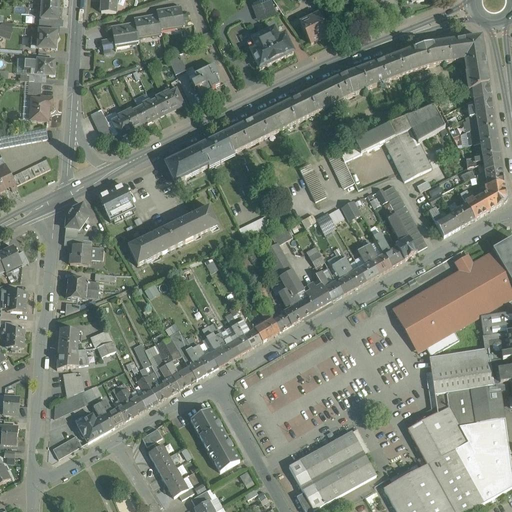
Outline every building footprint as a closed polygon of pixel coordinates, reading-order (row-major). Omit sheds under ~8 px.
[(116,0),(101,0),(100,14),(115,15),(115,14),(113,14),(114,7),(116,7),(116,0)] [(257,21),(276,16),(271,0),(260,0),(252,2),(257,21)] [(58,7),(42,6),(42,13),(41,13),(40,21),(49,22),(50,21),(57,22),(58,20),(59,19),(59,15),(58,14),(58,7)] [(181,9),(157,13),(157,17),(160,31),(174,28),(175,31),(184,29),(181,9)] [(318,16),(300,24),(311,46),(329,37),(318,16)] [(157,17),(134,21),(135,26),(137,39),(138,39),(152,36),(152,39),(162,37),(160,31),(157,17)] [(288,28),(283,18),(278,21),(282,31),(288,28)] [(0,27),(0,36),(10,40),(14,29),(1,25),(0,27)] [(135,26),(111,30),(115,49),(115,52),(117,52),(116,47),(129,44),(130,47),(139,45),(138,39),(137,39),(135,26)] [(55,34),(40,33),(39,38),(32,37),(31,46),(38,46),(38,50),(56,51),(56,43),(59,39),(57,35),(57,34),(55,34)] [(285,36),(275,40),(270,42),(270,43),(268,44),(276,62),(286,57),(287,58),(292,55),(291,55),(294,54),(285,36)] [(262,39),(250,45),(253,51),(251,52),(251,53),(259,71),(262,70),(267,68),(267,67),(276,62),(268,44),(267,44),(265,45),(262,39)] [(465,61),(484,58),(481,39),(448,44),(451,63),(460,62),(459,62),(465,61)] [(113,41),(101,43),(104,56),(112,55),(111,50),(115,49),(113,41)] [(448,44),(433,47),(433,46),(414,52),(398,58),(405,76),(419,72),(437,66),(451,63),(448,44)] [(179,56),(168,60),(169,64),(181,60),(179,56)] [(398,58),(361,72),(368,91),(405,76),(398,58)] [(484,58),(465,61),(467,76),(466,76),(468,93),(472,92),(488,85),(484,58)] [(181,60),(169,64),(175,77),(186,72),(181,60)] [(37,62),(25,61),(24,72),(37,72),(36,76),(39,77),(39,78),(40,77),(43,77),(44,78),(45,77),(49,77),(49,78),(55,79),(55,73),(54,73),(55,63),(49,63),(37,62)] [(214,67),(194,76),(197,83),(192,85),(195,91),(197,90),(201,99),(213,93),(212,91),(220,87),(215,78),(218,76),(214,67)] [(345,78),(319,90),(328,109),(352,97),(368,91),(361,72),(345,78)] [(34,77),(20,76),(20,83),(28,84),(34,84),(34,77)] [(34,84),(28,84),(27,98),(40,99),(41,99),(41,84),(34,84)] [(488,85),(472,92),(474,103),(491,101),(488,85)] [(319,90),(272,113),(281,132),(328,109),(319,90)] [(165,95),(174,113),(176,112),(176,111),(184,108),(176,92),(170,95),(169,93),(165,95)] [(174,113),(165,95),(155,100),(156,102),(154,103),(162,118),(166,116),(167,117),(174,113)] [(41,99),(40,99),(40,102),(32,101),(31,122),(48,123),(48,110),(51,111),(52,100),(41,99)] [(491,101),(474,103),(475,109),(468,110),(469,119),(476,117),(493,115),(491,101)] [(138,111),(145,126),(154,122),(154,123),(159,120),(162,118),(154,103),(151,104),(150,102),(143,106),(144,108),(138,111)] [(434,108),(389,127),(389,128),(395,139),(384,145),(389,153),(404,184),(431,170),(418,145),(440,133),(442,138),(448,135),(434,108)] [(108,126),(101,111),(91,116),(104,143),(114,138),(108,126)] [(145,126),(138,111),(132,113),(131,111),(124,114),(133,133),(138,130),(145,126)] [(272,113),(225,136),(234,155),(281,132),(272,113)] [(124,114),(117,118),(119,120),(113,123),(119,135),(120,139),(128,135),(133,133),(124,114)] [(476,117),(477,121),(470,122),(471,133),(478,131),(495,129),(493,115),(476,117)] [(119,135),(113,123),(108,126),(114,138),(119,135)] [(389,128),(354,144),(360,157),(379,147),(384,145),(395,139),(389,128)] [(495,129),(478,131),(480,145),(497,142),(495,129)] [(225,136),(198,149),(208,168),(234,155),(225,136)] [(497,142),(480,145),(482,159),(499,156),(497,142)] [(389,153),(384,145),(379,147),(384,155),(389,153)] [(198,149),(165,166),(175,185),(208,169),(208,168),(198,149)] [(338,152),(328,157),(344,190),(354,185),(338,152)] [(499,156),(482,159),(484,167),(485,173),(502,171),(499,156)] [(482,159),(466,162),(468,170),(484,167),(482,159)] [(51,171),(46,161),(41,164),(46,173),(51,171)] [(41,164),(36,166),(41,176),(46,173),(41,164)] [(326,199),(310,165),(300,170),(315,204),(326,199)] [(41,176),(36,166),(31,169),(36,178),(41,176)] [(6,167),(0,169),(0,181),(5,191),(9,189),(11,190),(12,193),(17,190),(16,188),(11,179),(6,167)] [(36,178),(31,169),(26,171),(31,181),(36,178)] [(26,171),(21,174),(26,183),(31,181),(26,171)] [(502,171),(485,173),(477,177),(478,183),(473,185),(475,190),(485,189),(504,186),(502,171)] [(469,173),(462,177),(465,183),(472,180),(469,173)] [(26,183),(21,174),(16,176),(21,185),(26,183)] [(21,185),(16,176),(11,179),(16,188),(21,185)] [(428,182),(417,188),(420,194),(431,189),(428,182)] [(504,186),(485,189),(486,195),(481,198),(489,213),(504,205),(504,204),(505,203),(506,202),(506,201),(506,200),(504,186)] [(136,211),(124,187),(99,200),(110,224),(136,211)] [(427,248),(399,197),(399,198),(396,193),(393,188),(383,193),(388,202),(396,217),(409,239),(416,254),(427,248)] [(383,193),(382,191),(376,195),(382,206),(388,202),(383,193)] [(481,198),(474,202),(472,200),(471,201),(467,193),(460,197),(465,204),(475,222),(489,213),(481,198)] [(441,196),(429,202),(432,208),(444,201),(441,196)] [(354,204),(342,210),(349,223),(361,217),(354,204)] [(83,206),(71,211),(70,213),(69,214),(68,215),(68,216),(67,217),(66,230),(77,231),(79,231),(89,218),(83,206)] [(466,207),(451,215),(452,216),(460,230),(475,222),(466,207)] [(168,228),(178,248),(194,240),(193,239),(218,227),(209,208),(168,228)] [(339,210),(328,216),(334,226),(345,220),(339,210)] [(441,220),(436,211),(429,215),(436,225),(442,222),(441,220)] [(328,216),(316,222),(323,235),(335,228),(334,226),(328,216)] [(442,222),(436,225),(444,240),(460,230),(452,216),(447,219),(442,222)] [(409,239),(396,217),(388,221),(401,244),(408,240),(409,239)] [(265,218),(239,231),(244,240),(268,230),(270,228),(265,218)] [(178,248),(168,228),(128,249),(138,268),(178,248)] [(287,229),(270,236),(275,246),(277,249),(278,248),(293,240),(287,229)] [(77,231),(66,230),(65,240),(76,241),(77,231)] [(390,253),(382,239),(376,243),(384,257),(390,253)] [(401,244),(396,247),(397,249),(404,262),(417,255),(416,254),(408,240),(401,244)] [(511,240),(511,241),(493,251),(494,254),(511,284),(511,240)] [(384,257),(378,260),(368,243),(362,245),(364,249),(364,250),(372,264),(379,277),(391,270),(384,257)] [(305,295),(282,253),(281,254),(278,248),(277,249),(275,246),(266,251),(273,263),(271,264),(286,292),(279,295),(286,309),(289,308),(290,310),(296,307),(308,300),(305,295)] [(76,248),(74,247),(74,248),(73,258),(71,257),(70,266),(82,267),(82,264),(89,264),(91,249),(76,248)] [(340,260),(345,257),(339,248),(334,252),(340,260)] [(13,249),(0,255),(0,262),(4,272),(6,276),(23,268),(17,256),(13,249)] [(390,253),(384,257),(391,270),(404,262),(397,249),(390,253)] [(372,264),(364,250),(358,253),(366,267),(372,264)] [(23,253),(17,256),(23,268),(29,264),(23,253)] [(319,253),(309,258),(315,269),(325,264),(319,253)] [(462,272),(401,307),(421,341),(419,343),(423,351),(426,350),(431,359),(459,343),(454,334),(480,319),(511,300),(511,284),(494,254),(472,266),(467,257),(457,263),(462,272)] [(329,261),(332,266),(340,262),(337,257),(329,261)] [(359,270),(353,274),(345,260),(340,263),(340,264),(348,278),(355,291),(367,284),(359,271),(360,271),(359,270)] [(205,265),(210,275),(218,271),(212,261),(205,265)] [(348,278),(340,264),(334,267),(342,281),(348,278)] [(360,271),(359,271),(367,284),(379,277),(372,264),(366,267),(360,271)] [(336,284),(328,270),(315,277),(321,287),(331,304),(343,297),(336,284)] [(342,281),(336,284),(343,297),(355,291),(348,278),(342,281)] [(87,282),(69,280),(68,290),(95,292),(96,285),(87,284),(87,282)] [(321,287),(316,289),(313,284),(307,288),(309,293),(305,295),(308,300),(315,313),(331,304),(321,287)] [(153,288),(144,293),(150,301),(158,296),(153,288)] [(95,292),(68,290),(67,300),(85,301),(85,299),(95,300),(95,292)] [(23,293),(13,292),(13,293),(2,292),(1,303),(8,303),(26,304),(27,294),(23,294),(23,293)] [(296,307),(303,321),(315,313),(308,300),(296,307)] [(26,304),(8,303),(7,313),(12,313),(12,314),(21,315),(21,314),(25,314),(26,304)] [(284,314),(277,318),(270,304),(264,307),(279,334),(291,327),(284,314)] [(80,307),(66,306),(66,317),(80,311),(80,307)] [(279,334),(264,307),(259,310),(267,324),(260,328),(267,341),(279,334)] [(303,321),(296,307),(290,310),(284,314),(291,327),(303,321)] [(490,370),(511,366),(511,313),(480,319),(485,351),(485,352),(488,352),(490,370)] [(260,328),(253,315),(247,318),(255,331),(262,344),(267,341),(260,328)] [(239,320),(237,317),(234,319),(235,322),(237,325),(237,326),(243,323),(241,319),(239,320)] [(255,331),(248,335),(248,331),(243,323),(237,326),(244,338),(251,350),(262,344),(255,331)] [(237,326),(237,325),(235,326),(235,324),(230,327),(236,338),(237,338),(240,340),(233,344),(240,357),(251,350),(244,338),(237,326)] [(20,330),(14,330),(14,326),(6,325),(5,332),(8,332),(7,340),(23,341),(24,332),(19,332),(20,330)] [(209,327),(202,331),(207,339),(213,336),(213,334),(209,327)] [(79,333),(60,331),(59,355),(78,352),(79,333)] [(108,332),(91,339),(95,350),(98,350),(112,344),(108,332)] [(233,344),(225,348),(225,344),(226,344),(219,333),(216,335),(217,336),(214,337),(222,350),(222,351),(229,363),(240,357),(233,344)] [(163,336),(154,340),(157,346),(166,342),(163,336)] [(214,337),(213,336),(207,339),(214,351),(217,352),(217,353),(210,357),(218,369),(229,363),(222,351),(222,350),(214,337)] [(192,363),(187,355),(193,352),(186,339),(174,346),(182,359),(188,369),(195,365),(192,363)] [(23,341),(7,340),(7,349),(11,349),(11,352),(18,352),(18,350),(23,350),(23,341)] [(170,340),(156,348),(159,356),(164,364),(164,365),(175,359),(176,362),(182,359),(174,346),(170,340)] [(112,344),(98,350),(102,359),(116,353),(112,344)] [(141,346),(134,350),(137,357),(138,357),(145,353),(141,346)] [(218,369),(210,357),(203,361),(203,357),(199,348),(193,352),(199,363),(207,376),(218,369)] [(485,351),(429,360),(435,397),(450,395),(471,392),(493,388),(490,370),(488,352),(485,352),(485,351)] [(78,352),(59,355),(58,361),(59,371),(78,368),(77,359),(78,352)] [(199,363),(193,352),(187,355),(192,363),(195,365),(188,369),(196,382),(207,376),(199,363)] [(145,353),(138,357),(142,366),(149,362),(149,361),(145,353)] [(159,356),(153,359),(158,367),(164,364),(159,356)] [(164,365),(164,364),(158,367),(153,359),(149,361),(149,362),(151,367),(154,373),(155,373),(156,375),(169,398),(180,391),(164,365)] [(188,369),(178,375),(173,367),(178,365),(176,362),(175,359),(164,365),(180,391),(196,382),(188,369)] [(511,366),(490,370),(493,388),(471,392),(472,403),(476,426),(505,421),(499,394),(506,393),(504,386),(509,385),(511,397),(511,366)] [(169,398),(156,375),(150,378),(145,370),(144,370),(139,373),(141,376),(143,380),(147,387),(158,404),(169,398)] [(75,374),(63,377),(67,400),(79,395),(76,378),(75,374)] [(82,377),(76,378),(79,395),(84,393),(82,377)] [(147,387),(143,380),(138,384),(143,392),(146,394),(139,398),(147,411),(158,404),(147,387)] [(102,398),(96,388),(92,390),(97,401),(102,398)] [(92,390),(80,395),(87,407),(97,401),(92,390)] [(139,398),(132,402),(132,398),(127,390),(121,393),(128,404),(135,417),(147,411),(139,398)] [(471,392),(450,395),(451,407),(472,403),(471,392)] [(128,404),(121,393),(116,396),(121,405),(124,406),(117,411),(124,423),(135,417),(128,404)] [(80,395),(51,408),(50,423),(87,407),(80,395)] [(459,435),(506,429),(505,421),(476,426),(472,403),(451,407),(450,395),(435,397),(437,416),(408,432),(421,456),(459,435)] [(15,398),(6,397),(6,398),(5,398),(5,397),(0,396),(0,407),(3,407),(19,408),(20,399),(15,399),(15,398)] [(342,415),(342,402),(335,402),(335,396),(326,396),(326,415),(342,415)] [(106,402),(100,405),(114,429),(124,423),(117,411),(110,415),(109,413),(111,412),(106,402)] [(97,407),(94,409),(99,417),(103,418),(96,422),(104,435),(114,429),(100,405),(97,407)] [(19,408),(3,407),(3,416),(5,416),(5,417),(13,417),(19,417),(19,408)] [(205,447),(224,436),(221,430),(222,429),(219,423),(218,424),(210,411),(191,422),(205,447)] [(94,419),(88,423),(86,420),(77,426),(80,430),(79,430),(79,431),(78,432),(79,432),(78,432),(82,438),(83,439),(83,438),(84,439),(84,438),(88,444),(104,435),(96,422),(94,419)] [(12,428),(4,427),(0,427),(0,431),(2,432),(2,437),(17,438),(18,429),(12,428)] [(459,435),(421,456),(428,467),(419,472),(416,467),(389,481),(392,487),(383,492),(394,511),(471,511),(511,489),(511,465),(506,429),(459,435)] [(157,431),(142,440),(147,449),(162,440),(157,431)] [(352,434),(288,469),(303,496),(312,511),(314,511),(376,478),(364,456),(369,453),(357,431),(352,434)] [(224,436),(205,447),(220,474),(240,463),(232,449),(233,448),(230,443),(228,443),(224,436)] [(17,438),(2,437),(1,442),(0,441),(0,445),(3,446),(3,447),(11,447),(11,446),(17,446),(17,438)] [(76,437),(53,451),(58,462),(82,448),(76,437)] [(163,447),(149,455),(155,466),(169,459),(163,447)] [(169,459),(155,466),(161,477),(175,469),(169,459)] [(3,467),(0,462),(0,480),(3,485),(11,480),(8,476),(9,475),(4,468),(3,467)] [(175,469),(161,477),(168,488),(182,480),(175,469)] [(168,488),(167,488),(174,500),(179,497),(188,492),(182,480),(168,488)] [(195,489),(198,494),(206,490),(203,485),(195,489)] [(188,492),(179,497),(182,502),(194,495),(191,490),(188,492)] [(255,491),(245,497),(247,502),(258,496),(255,491)] [(191,500),(195,508),(212,501),(208,492),(191,500)] [(303,511),(312,511),(303,496),(296,499),(303,511)] [(213,511),(209,503),(195,511),(213,511)]
